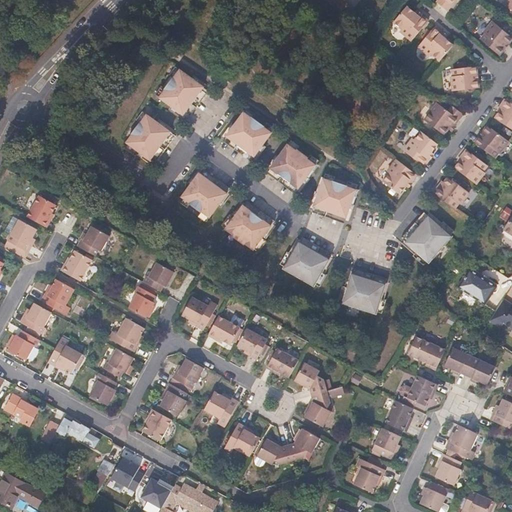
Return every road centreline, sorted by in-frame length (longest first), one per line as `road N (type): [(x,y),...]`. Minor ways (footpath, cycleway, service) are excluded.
road 1 (residential): [(24,108),(160,187),(195,142),(307,224),(376,245),(505,75)]
road 2 (secondary): [(24,108),(117,0)]
road 3 (residential): [(466,405),(434,422),(399,497),(406,511)]
road 4 (residential): [(116,430),(0,365)]
road 5 (residential): [(71,220),(0,318)]
